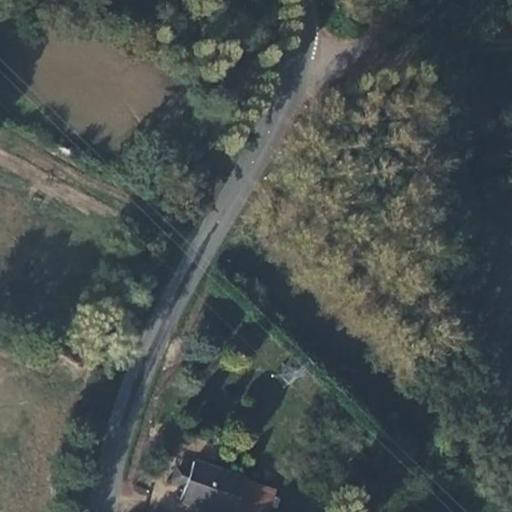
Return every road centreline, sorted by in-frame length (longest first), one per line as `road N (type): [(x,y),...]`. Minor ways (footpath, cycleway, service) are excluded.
road 1 (tertiary): [(306,49),(285,114),(142,366),(100,511)]
road 2 (unclassified): [(347,54),(511,48)]
